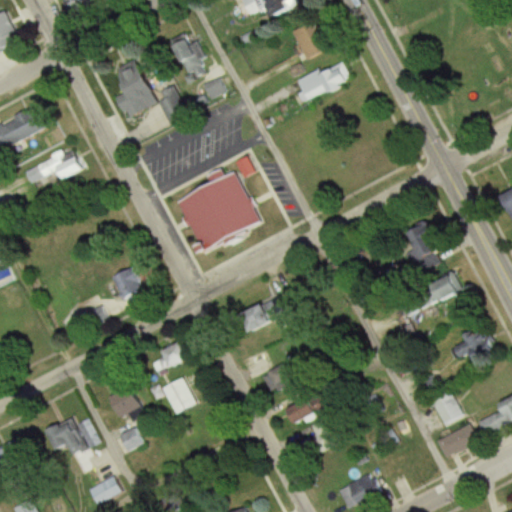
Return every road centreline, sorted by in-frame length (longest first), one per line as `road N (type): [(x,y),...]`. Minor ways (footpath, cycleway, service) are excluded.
road 1 (residential): [(308,511),(51,0)]
road 2 (residential): [(0,401),(442,165)]
road 3 (secondary): [(511,296),(354,0)]
road 4 (residential): [(0,83),(153,0)]
